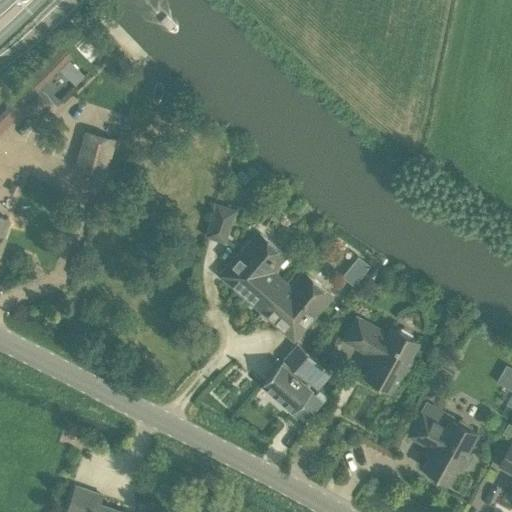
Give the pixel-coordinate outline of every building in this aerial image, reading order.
[(24,104),(39,118),(52,103),(37,89),(24,104)] [(102,175),(112,141),(86,133),(76,168),(102,175)] [(236,210),(215,203),(204,235),(225,243),(236,210)] [(0,245),(9,219),(0,216),(0,245)] [(229,279),(263,309),(284,285),(264,267),(280,249),(260,232),(240,254),(246,259),(229,279)] [(310,315),(330,293),(310,275),(294,293),(284,285),(263,309),(287,330),(304,310),(310,315)] [(410,357),(418,341),(391,326),(388,332),(356,315),(343,339),(370,354),(368,358),(370,362),(371,363),(364,375),(371,379),(370,381),(371,385),(380,390),(384,388),(385,386),(391,390),(400,374),(405,377),(414,359),(410,357)] [(297,343),(284,358),(317,387),(330,372),(297,343)] [(261,384),(293,412),(312,390),(280,362),(261,384)] [(498,379),(511,386),(511,364),(507,362),(498,379)] [(441,384),(444,379),(446,380),(451,371),(441,366),(428,389),(438,395),(443,386),(441,384)] [(467,451),(477,433),(449,418),(446,424),(421,410),(408,435),(429,446),(427,449),(428,454),(429,454),(423,467),(429,470),(428,472),(429,476),(438,481),(442,480),(443,478),(450,482),(458,468),(462,470),(472,453),(467,451)] [(511,441),(498,465),(511,472),(511,491),(510,495),(511,496),(511,441)] [(127,511),(98,502),(101,493),(76,485),(66,511),(127,511)]
